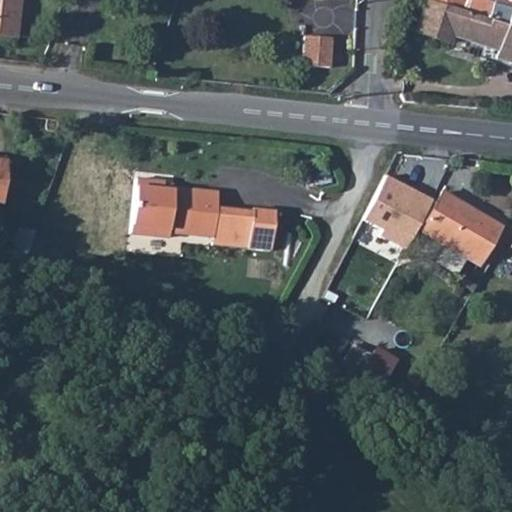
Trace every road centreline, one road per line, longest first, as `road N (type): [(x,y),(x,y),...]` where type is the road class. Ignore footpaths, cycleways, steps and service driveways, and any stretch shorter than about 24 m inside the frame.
road 1 (tertiary): [(0,88),(372,125)]
road 2 (tertiary): [(386,128),(511,140)]
road 3 (residential): [(372,125),(372,0)]
